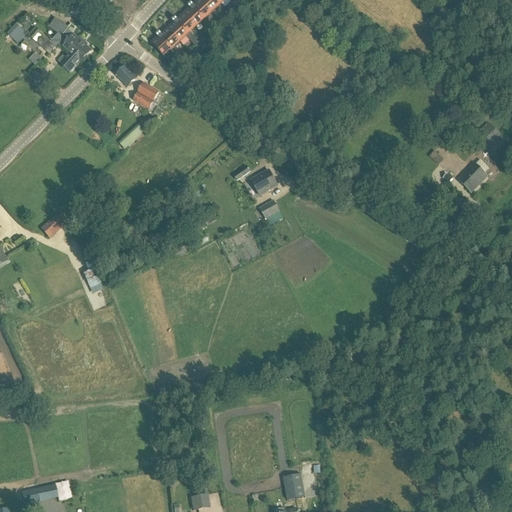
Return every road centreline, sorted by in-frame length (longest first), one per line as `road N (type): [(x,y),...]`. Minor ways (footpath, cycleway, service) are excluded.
road 1 (residential): [(511,305),(121,42)]
road 2 (tertiary): [(0,164),(121,42)]
